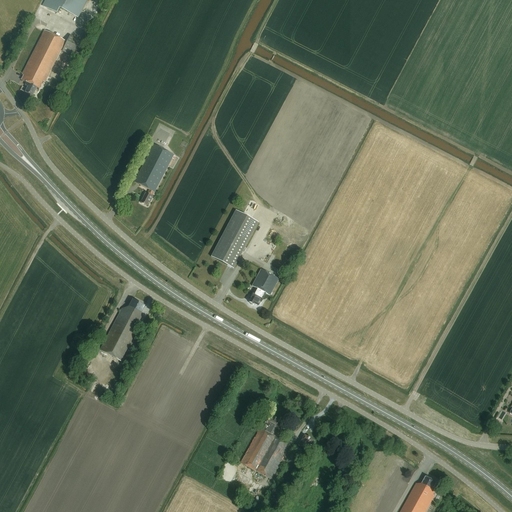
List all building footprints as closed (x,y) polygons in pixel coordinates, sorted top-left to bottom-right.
[(59,9),(78,18),(87,0),(45,0),(43,6),(57,14),(59,9)] [(22,80),(25,82),(26,83),(25,86),(27,87),(24,93),(33,97),(37,88),(40,89),(43,82),(44,82),(47,76),(48,76),(66,42),(45,31),(23,75),(25,75),(22,80)] [(85,43),(70,35),(62,51),(77,59),(85,43)] [(174,156),(154,145),(134,182),(149,190),(147,194),(146,193),(141,203),(147,206),(149,203),(150,204),(154,197),(152,196),(154,192),(155,192),(172,159),(174,160),(176,157),(174,156)] [(236,211),(235,210),(210,257),(233,269),(258,223),(236,211)] [(270,295),(279,279),(261,270),(252,286),(256,288),(253,294),(252,294),(250,297),(252,298),(249,302),(258,307),(260,303),(261,303),(263,300),(262,299),(266,293),(270,295)] [(123,308),(100,350),(121,361),(138,328),(138,327),(141,321),(139,321),(143,313),(141,312),(144,306),(133,300),(130,306),(123,308)] [(259,428),(240,463),(270,480),(290,445),(273,435),(276,428),(277,429),(281,421),(269,414),(265,422),(266,422),(262,429),(259,428)] [(312,445),(314,441),(311,439),(311,436),(309,435),(307,436),(304,435),(298,445),(300,446),(300,449),(303,450),(305,450),(308,444),(312,445)] [(324,497),(329,489),(326,487),(331,479),(328,477),(329,475),(325,473),(315,489),(323,494),(322,496),(324,497)] [(435,486),(437,482),(427,477),(423,484),(417,484),(401,511),(426,511),(435,496),(434,495),(436,491),(435,490),(436,487),(435,486)] [(281,492),(274,488),(271,493),(278,497),(281,492)]
